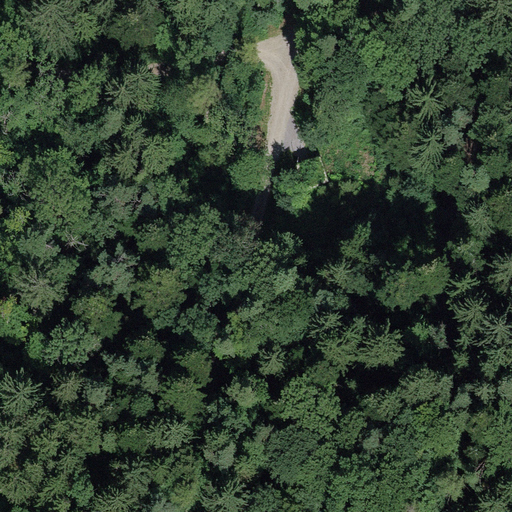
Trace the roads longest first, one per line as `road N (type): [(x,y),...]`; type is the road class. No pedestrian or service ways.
road 1 (track): [(320,0),(186,511)]
road 2 (track): [(0,67),(177,73),(426,0)]
